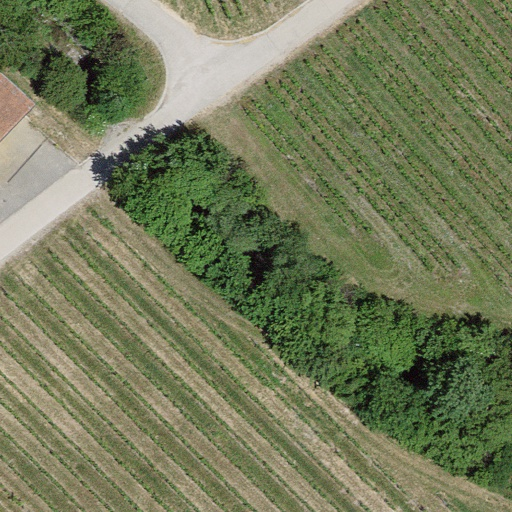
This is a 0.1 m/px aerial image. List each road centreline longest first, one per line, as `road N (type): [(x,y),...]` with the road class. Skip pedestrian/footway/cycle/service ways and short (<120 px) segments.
road 1 (track): [(0,246),(216,88)]
road 2 (track): [(216,88),(338,0)]
